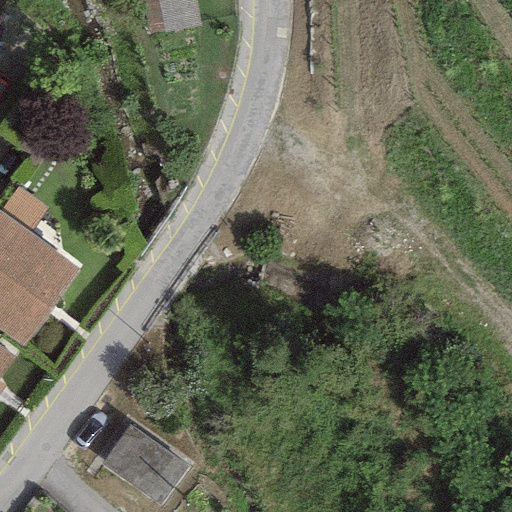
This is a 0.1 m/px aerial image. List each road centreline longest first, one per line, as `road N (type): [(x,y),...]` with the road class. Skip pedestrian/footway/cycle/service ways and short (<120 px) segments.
road 1 (unclassified): [(256,0),(258,114),(197,235),(103,374)]
road 2 (residential): [(103,374),(0,508)]
